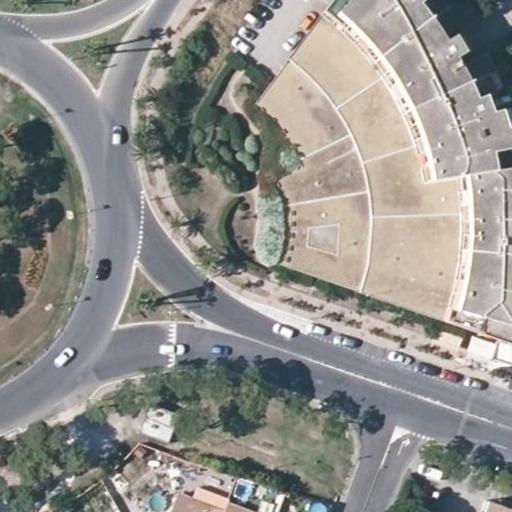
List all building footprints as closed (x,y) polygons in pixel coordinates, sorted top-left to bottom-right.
[(292,142),(298,159),(301,170),(279,187),(285,217),(287,231),(285,245),(280,263),(377,297),(511,344),(511,171),(505,173),(501,154),(511,151),(511,131),(508,133),(502,115),(499,115),(492,98),(494,97),(485,77),(498,72),(489,54),(466,65),(462,59),(471,54),(461,37),(452,42),(447,33),(468,20),(457,2),(453,6),(447,0),(336,0),(258,105),(270,117),(286,133),(292,142)] [(494,97),(506,93),(498,72),(485,77),(494,97)] [(511,111),(502,115),(508,133),(511,131),(511,111)] [(487,355),(490,341),(471,337),(468,351),(487,355)] [(229,499),(197,487),(193,498),(178,493),(171,511),(224,511),(225,510),(228,503),(229,499)] [(230,511),(252,511),(228,503),(225,510),(230,511)]
